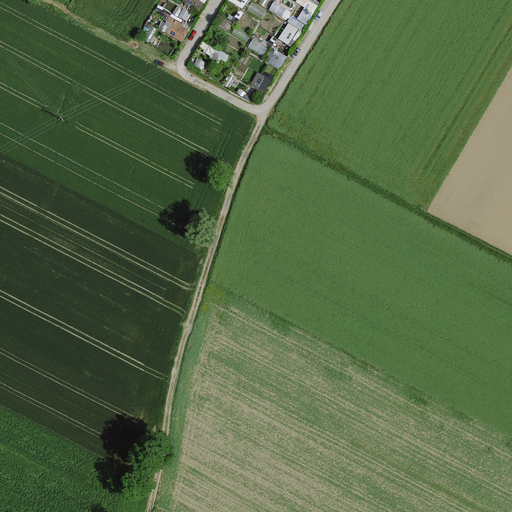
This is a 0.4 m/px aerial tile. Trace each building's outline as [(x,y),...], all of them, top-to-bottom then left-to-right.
[(204,10),(208,0),(186,0),(186,1),(204,10)] [(276,0),(272,10),(287,16),(291,7),(276,0)] [(299,18),(294,16),(281,38),(294,46),(322,2),(319,0),(298,0),(299,0),(307,6),(299,18)] [(265,16),(269,7),(254,1),(250,10),(265,16)] [(164,32),(187,40),(192,25),(170,16),(164,32)] [(271,61),(282,68),(289,56),(277,50),(271,61)] [(254,84),(268,91),(274,78),(260,71),(254,84)]
